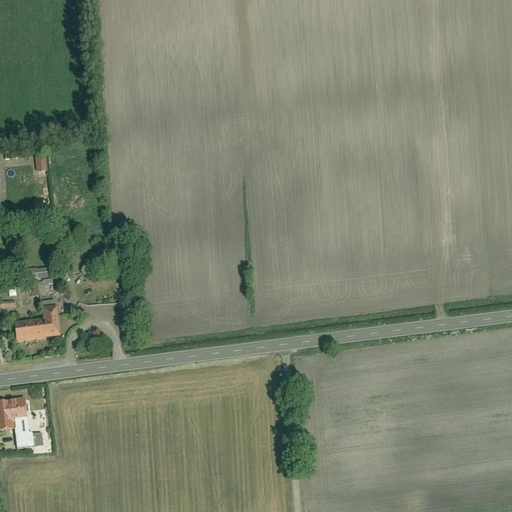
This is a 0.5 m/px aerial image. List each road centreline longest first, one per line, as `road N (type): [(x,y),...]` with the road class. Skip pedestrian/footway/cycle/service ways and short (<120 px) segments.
road 1 (tertiary): [(0,381),(511,319)]
road 2 (track): [(285,345),(296,511)]
